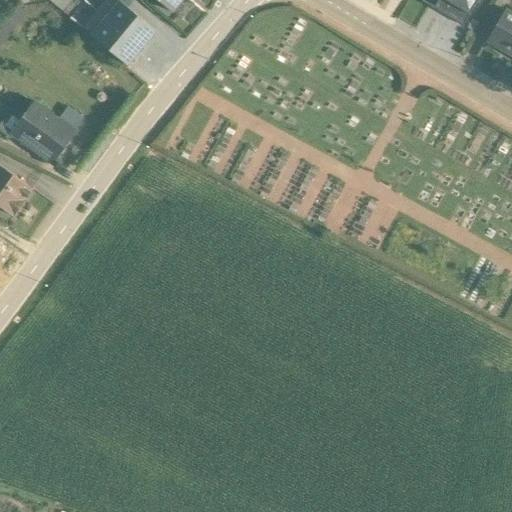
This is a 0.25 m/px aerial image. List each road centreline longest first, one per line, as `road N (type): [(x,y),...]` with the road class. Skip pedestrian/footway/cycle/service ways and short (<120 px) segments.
road 1 (residential): [(0,314),(136,126),(247,0)]
road 2 (residential): [(322,0),(511,112)]
